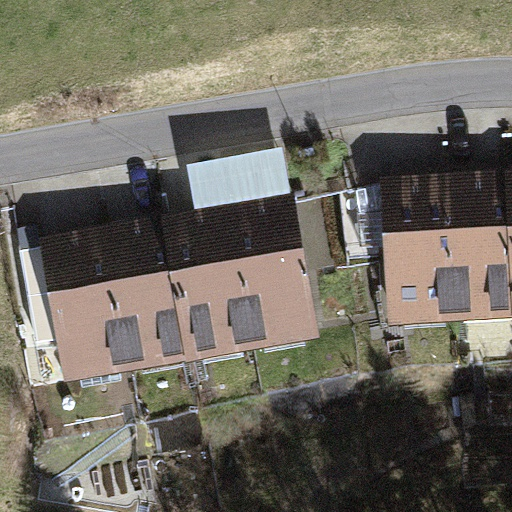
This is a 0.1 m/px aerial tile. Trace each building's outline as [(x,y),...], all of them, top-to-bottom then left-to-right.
[(188,163),(196,206),(232,199),(289,189),(281,146),(188,163)] [(511,165),(502,166),(511,311),(511,165)] [(502,166),(445,169),(455,315),(511,311),(502,166)] [(455,315),(445,169),(380,174),(389,319),(455,315)] [(289,189),(232,199),(256,341),(321,329),(296,188),(289,189)] [(196,206),(167,210),(192,352),(256,341),(232,199),(196,206)] [(167,210),(107,220),(132,363),(192,352),(167,210)] [(107,220),(41,232),(65,375),(132,363),(107,220)]
